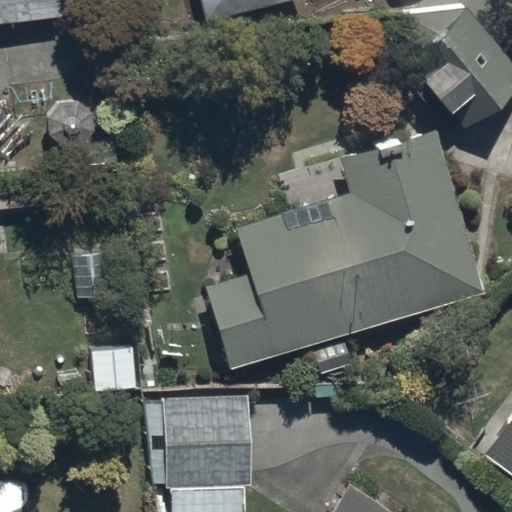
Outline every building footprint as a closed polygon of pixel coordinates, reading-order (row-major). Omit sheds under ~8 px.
[(54,0),(0,0),(0,10),(55,5),(54,0)] [(196,0),(199,10),(239,0),(196,0)] [(456,117),(511,68),(511,58),(461,0),(425,0),(385,34),(456,117)] [(241,257),(197,271),(223,354),(478,274),(427,113),(329,143),(340,179),(227,214),(241,257)] [(37,321),(0,323),(0,377),(42,374),(37,321)] [(242,475),(240,379),(139,382),(140,429),(161,429),(162,511),(236,511),(235,475),(242,475)] [(511,462),(511,390),(478,438),(511,462)] [(403,511),(338,469),(311,511),(403,511)]
